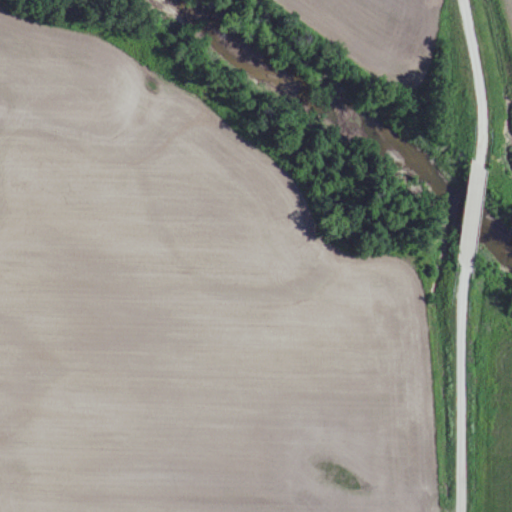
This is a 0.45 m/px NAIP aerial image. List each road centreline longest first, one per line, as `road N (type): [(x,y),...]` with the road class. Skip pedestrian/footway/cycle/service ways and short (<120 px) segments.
road 1 (residential): [(463,511),(461,255)]
road 2 (residential): [(465,119),(461,255)]
